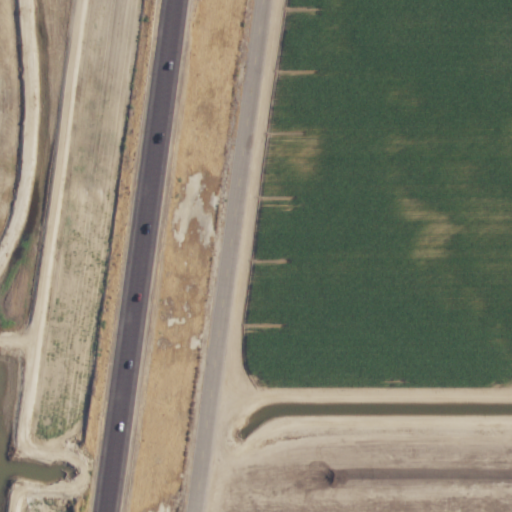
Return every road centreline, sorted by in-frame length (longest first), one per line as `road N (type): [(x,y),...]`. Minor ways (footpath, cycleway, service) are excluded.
road 1 (trunk): [(171,0),(102,511)]
road 2 (residential): [(267,0),(201,511)]
